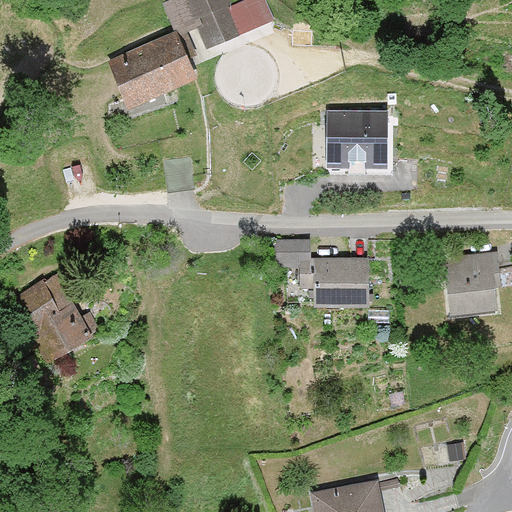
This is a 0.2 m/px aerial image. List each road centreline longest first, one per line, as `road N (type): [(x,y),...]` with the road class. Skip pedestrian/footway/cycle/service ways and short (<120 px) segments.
road 1 (residential): [(511,219),(254,223),(106,214),(53,222),(0,246)]
road 2 (track): [(350,48),(511,95)]
